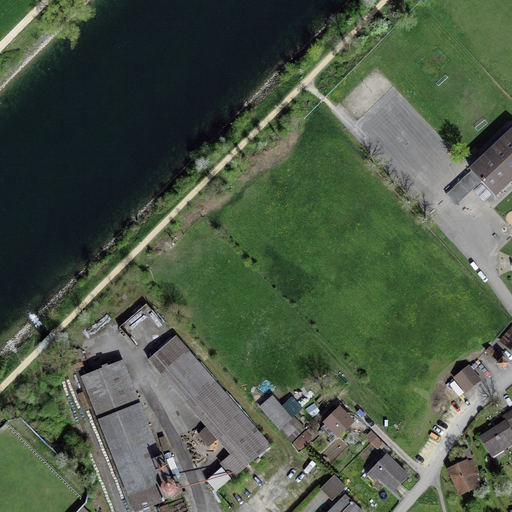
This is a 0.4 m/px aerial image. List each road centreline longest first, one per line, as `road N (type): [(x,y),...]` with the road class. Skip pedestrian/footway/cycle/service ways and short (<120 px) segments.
road 1 (track): [(0,390),(305,81)]
road 2 (residential): [(400,511),(456,430),(511,371)]
